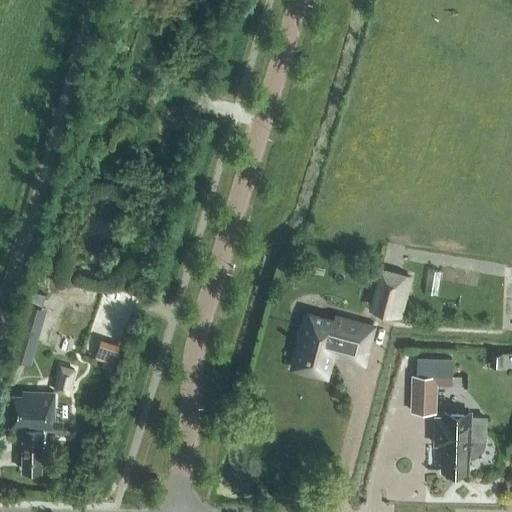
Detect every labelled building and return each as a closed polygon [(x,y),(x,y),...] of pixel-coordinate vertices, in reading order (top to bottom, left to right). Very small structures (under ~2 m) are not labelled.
[(402,318),(413,275),(409,274),(409,273),(380,266),(369,309),(402,318)] [(31,363),(46,307),(26,301),(10,357),(31,363)] [(309,312),(295,366),(326,374),(332,353),(364,362),(374,324),(335,313),(334,318),(309,312)] [(121,363),(129,345),(110,336),(101,355),(121,363)] [(417,374),(413,374),(412,410),(436,411),(437,384),(452,385),(453,357),(417,356),(417,374)] [(75,369),(61,365),(54,389),(68,393),(75,369)] [(54,429),(55,391),(23,390),(23,395),(10,395),(9,430),(24,430),(23,469),(41,470),(42,447),(45,447),(45,429),(54,429)] [(472,418),(472,410),(442,409),(442,414),(434,414),(433,445),(443,445),(442,463),(445,464),(445,469),(466,470),(466,457),(473,456),(479,452),(483,446),(485,440),(486,440),(487,419),(472,418)]
